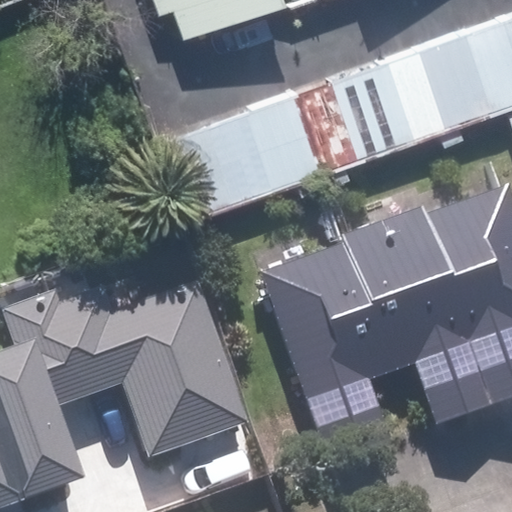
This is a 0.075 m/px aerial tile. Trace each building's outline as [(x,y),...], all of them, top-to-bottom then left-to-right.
[(258,0),(137,0),(140,7),(155,1),(167,37),(260,3),(258,0)] [(510,104),(511,103),(511,11),(151,139),(180,219),(217,207),(306,176),(314,173),(334,166),(427,134),(448,125),(495,110),(510,104)] [(511,109),(510,104),(495,110),(502,130),(511,126),(511,109)] [(448,125),(427,134),(431,145),(453,137),(448,125)] [(334,166),(314,173),(317,185),(339,178),(334,166)] [(262,208),(310,191),(306,176),(217,207),(228,240),(269,225),(262,208)] [(511,244),(493,189),(411,219),(478,407),(511,394),(511,336),(509,329),(511,327),(511,244)] [(409,213),(328,241),(375,375),(399,367),(421,426),(478,407),(411,219),(409,213)] [(353,382),(375,375),(328,241),(322,243),(325,249),(247,275),(292,405),(304,402),(324,460),(374,443),(353,382)] [(137,449),(236,414),(184,267),(96,298),(82,259),(0,287),(0,480),(4,491),(56,472),(27,391),(107,363),(137,449)]
